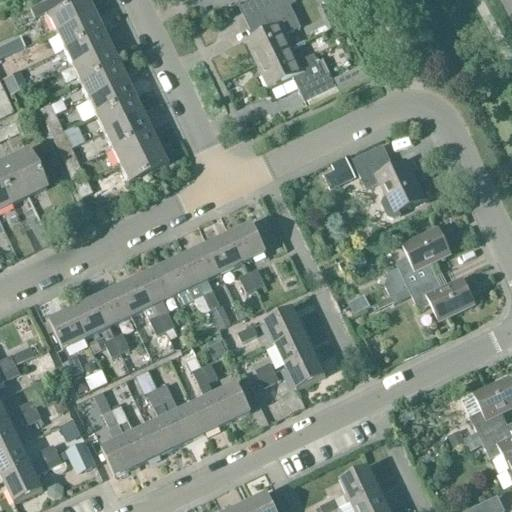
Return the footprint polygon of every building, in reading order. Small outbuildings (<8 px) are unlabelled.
[(246,44),(257,68),(291,51),(285,38),(302,30),(290,6),(295,4),(292,0),(261,0),(256,3),(262,15),(246,23),(255,40),(246,44)] [(34,21),(45,16),(55,37),(94,18),(86,1),(56,15),(49,2),(29,12),(34,21)] [(55,37),(61,49),(63,54),(102,35),(94,18),(55,37)] [(63,54),(66,60),(71,70),(110,52),(102,35),(63,54)] [(8,46),(0,50),(0,62),(13,56),(8,46)] [(291,80),(300,98),(305,108),(339,91),(333,79),(327,82),(315,58),(299,66),(291,51),(257,68),(268,91),(291,80)] [(71,70),(79,87),(118,68),(110,52),(71,70)] [(79,87),(86,101),(87,103),(126,85),(118,68),(79,87)] [(363,69),(351,75),(357,87),(369,81),(363,69)] [(9,99),(27,91),(19,75),(2,83),(9,99)] [(87,103),(95,120),(134,101),(126,85),(87,103)] [(95,120),(103,137),(142,118),(134,101),(95,120)] [(0,122),(13,116),(8,105),(0,108),(0,122)] [(44,124),(55,119),(50,108),(39,113),(44,124)] [(142,118),(103,137),(111,153),(150,134),(142,118)] [(44,124),(50,136),(61,131),(55,119),(44,124)] [(3,131),(8,142),(19,137),(14,126),(3,131)] [(111,153),(119,170),(158,151),(150,134),(111,153)] [(60,157),(71,152),(66,141),(55,146),(60,157)] [(158,151),(119,170),(127,187),(166,168),(158,151)] [(60,157),(66,169),(77,164),(71,152),(60,157)] [(27,153),(9,162),(28,201),(45,193),(27,153)] [(399,214),(424,203),(405,165),(390,172),(385,160),(357,173),(366,192),(380,185),(387,200),(383,202),(381,207),(388,221),(393,223),(401,219),(399,214)] [(0,166),(0,185),(11,209),(28,201),(9,162),(0,166)] [(350,166),(335,173),(342,186),(356,179),(350,166)] [(76,190),(87,185),(82,175),(71,180),(76,190)] [(0,185),(0,214),(11,209),(0,185)] [(82,202),(86,200),(93,197),(87,185),(76,190),(82,202)] [(229,238),(243,267),(266,256),(252,227),(229,238)] [(430,267),(450,258),(438,232),(403,249),(408,260),(398,264),(396,269),(398,272),(389,276),(385,289),(391,302),(436,280),(430,267)] [(207,249),(220,278),(243,267),(229,238),(207,249)] [(207,249),(184,259),(198,288),(203,300),(212,295),(207,284),(220,278),(207,249)] [(189,293),(194,304),(203,300),(198,288),(184,259),(162,270),(176,299),(189,293)] [(139,281),(153,310),(176,299),(162,270),(139,281)] [(248,278),(256,293),(264,289),(256,274),(248,278)] [(247,298),(256,293),(248,278),(239,282),(247,298)] [(432,309),(436,317),(440,325),(474,308),(462,282),(442,292),(436,280),(391,302),(393,306),(411,297),(420,315),(432,309)] [(145,314),(150,325),(158,321),(153,310),(139,281),(117,292),(131,321),(145,314)] [(94,302),(108,331),(131,321),(117,292),(94,302)] [(211,315),(220,311),(212,295),(203,300),(211,315)] [(211,315),(203,300),(194,304),(202,319),(211,315)] [(72,313),(86,342),(108,331),(94,302),(72,313)] [(274,348),(304,334),(292,311),(263,325),(274,348)] [(49,324),(62,353),(86,342),(72,313),(49,324)] [(158,321),(166,337),(174,333),(167,317),(158,321)] [(166,337),(158,321),(150,325),(157,341),(166,337)] [(252,331),(238,338),(243,347),(257,340),(252,331)] [(274,348),(284,369),(285,371),(314,357),(304,334),(274,348)] [(113,342),(121,358),(130,354),(123,338),(113,342)] [(111,363),(121,358),(113,342),(104,347),(111,363)] [(285,371),(296,394),(325,380),(314,357),(285,371)] [(77,360),(68,364),(75,379),(84,374),(77,360)] [(0,375),(15,369),(11,361),(0,366),(0,375)] [(255,374),(260,383),(274,376),(270,367),(255,374)] [(211,368),(202,373),(209,387),(218,383),(211,368)] [(0,375),(0,389),(21,379),(15,369),(0,375)] [(209,387),(202,373),(193,377),(200,391),(209,387)] [(101,374),(85,382),(90,394),(107,386),(101,374)] [(260,383),(264,392),(278,385),(274,376),(260,383)] [(501,417),(511,411),(511,388),(509,381),(475,397),(483,414),(470,420),(477,436),(480,442),(507,429),(501,417)] [(201,428),(205,437),(228,427),(214,398),(209,387),(200,391),(205,402),(191,408),(201,428)] [(237,387),(214,398),(228,427),(251,416),(237,387)] [(167,389),(157,394),(164,408),(174,404),(167,389)] [(147,430),(160,459),(183,448),(164,408),(157,394),(149,397),(161,423),(147,430)] [(0,430),(11,426),(0,403),(0,430)] [(63,403),(53,408),(56,413),(63,416),(68,413),(65,406),(63,403)] [(174,404),(164,408),(183,448),(205,437),(191,408),(179,414),(174,404)] [(18,412),(22,421),(36,414),(33,405),(18,412)] [(112,415),(119,430),(124,440),(138,469),(160,459),(147,430),(132,437),(120,412),(112,415)] [(41,424),(36,414),(22,421),(26,431),(41,424)] [(104,419),(110,433),(111,434),(119,430),(112,415),(104,419)] [(0,458),(21,448),(11,426),(0,430),(0,458)] [(511,472),(507,474),(511,485),(511,439),(507,429),(480,442),(490,462),(503,456),(511,472)] [(477,436),(463,443),(465,448),(466,449),(480,442),(477,436)] [(101,451),(115,481),(138,469),(124,440),(101,451)] [(0,458),(0,478),(3,485),(32,471),(21,448),(0,458)] [(39,458),(43,466),(57,459),(54,451),(39,458)] [(43,466),(43,467),(33,472),(32,471),(3,485),(14,508),(43,494),(37,481),(62,469),(57,459),(43,466)] [(339,511),(350,507),(379,493),(368,470),(339,484),(346,497),(340,501),(334,503),(338,511),(339,511)] [(388,511),(379,493),(350,507),(352,511),(388,511)] [(244,508),(246,511),(274,511),(267,497),(244,508)] [(501,511),(497,501),(474,511),(501,511)] [(319,511),(338,511),(334,503),(334,502),(319,509),(319,511)]
